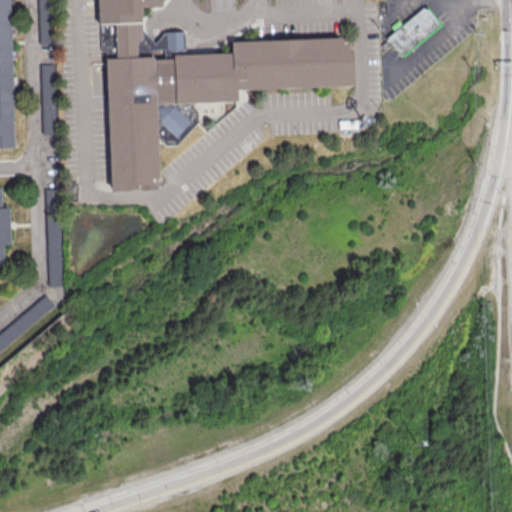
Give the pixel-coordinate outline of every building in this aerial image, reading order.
[(7,0),(0,0),(0,145),(12,146),(7,0)] [(154,104),(235,99),(235,90),(350,84),(347,39),(332,35),(229,41),(229,51),(182,54),(180,31),(159,32),(157,38),(141,34),(139,7),(162,6),(161,0),(96,0),(98,24),(113,23),(115,57),(102,58),(110,189),(135,188),(136,184),(148,183),(149,177),(158,177),(154,104)] [(386,38),(394,31),(391,27),(400,20),(403,24),(425,5),(441,25),(403,57),(386,38)] [(52,72),(40,72),(40,93),(53,93),(52,72)] [(0,264),(2,264),(2,244),(9,244),(8,206),(0,207),(0,198),(0,264)] [(48,286),(60,285),(58,216),(46,216),(48,286)] [(0,348),(54,306),(47,297),(0,333),(0,348)]
